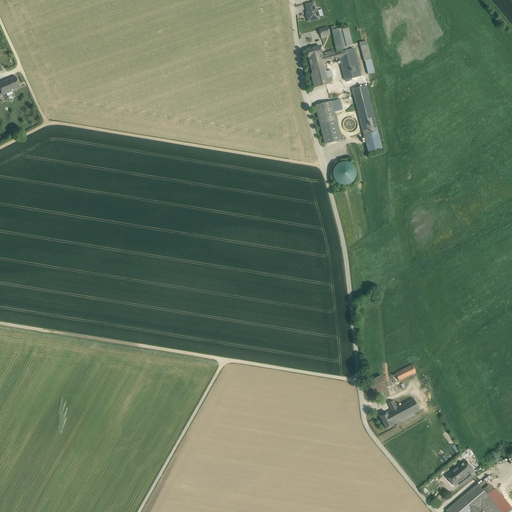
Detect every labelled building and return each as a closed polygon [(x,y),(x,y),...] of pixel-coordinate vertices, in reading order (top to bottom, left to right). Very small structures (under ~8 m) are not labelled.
[(315,7),(307,9),(307,12),(306,13),(308,22),(319,19),(317,10),(316,10),(315,7)] [(348,27),(332,31),(338,53),(342,52),(354,49),(348,27)] [(328,28),(319,30),(321,38),(326,37),(326,35),(330,34),(328,28)] [(367,45),(361,47),(364,61),(371,60),(367,45)] [(320,46),(306,50),(308,58),(309,60),(326,56),(326,53),(322,54),(320,46)] [(354,49),(342,52),(343,57),(339,58),(345,80),(361,76),(354,49)] [(311,74),(314,88),(331,84),(330,78),(329,78),(328,78),(326,72),(323,62),(339,58),(343,57),(342,52),(338,53),(331,55),(328,56),(326,56),(309,60),(312,73),(311,74)] [(371,60),(364,61),(368,74),(374,73),(371,60)] [(336,70),(326,72),(328,78),(329,78),(330,78),(338,76),(336,70)] [(17,77),(0,84),(0,89),(3,97),(22,90),(17,77)] [(366,86),(353,90),(360,119),(373,115),(366,86)] [(331,102),(315,106),(325,144),(341,140),(331,102)] [(373,115),(360,119),(363,133),(377,130),(373,115)] [(377,130),(363,133),(368,152),(382,148),(377,130)] [(339,184),(344,185),(348,185),(352,183),(355,179),(356,175),(355,170),(353,166),(350,164),(345,162),(341,163),(337,165),(334,169),(333,173),(334,178),(336,181),(339,184)] [(408,367),(399,371),(403,378),(411,374),(408,367)] [(381,376),(367,382),(374,396),(388,390),(400,385),(399,380),(395,373),(383,379),(381,376)] [(400,385),(388,390),(390,396),(403,390),(400,385)] [(413,399),(397,407),(394,404),(389,406),(392,410),(387,413),(393,425),(400,421),(401,423),(414,416),(413,414),(420,411),(413,399)] [(393,425),(387,413),(386,412),(379,416),(386,429),(393,426),(393,425)] [(466,461),(447,477),(455,486),(458,483),(468,476),(471,474),(475,471),(466,461)] [(458,483),(461,486),(470,479),(468,476),(458,483)] [(494,489),(487,481),(480,487),(483,490),(487,494),(494,489)] [(478,484),(450,508),(454,511),(457,511),(483,490),(480,487),(478,484)] [(507,511),(511,508),(511,507),(495,488),(494,489),(487,494),(494,502),(501,511),(507,511)] [(457,511),(482,511),(483,511),(494,502),(487,494),(483,490),(457,511)] [(501,511),(494,502),(483,511),(501,511)]
